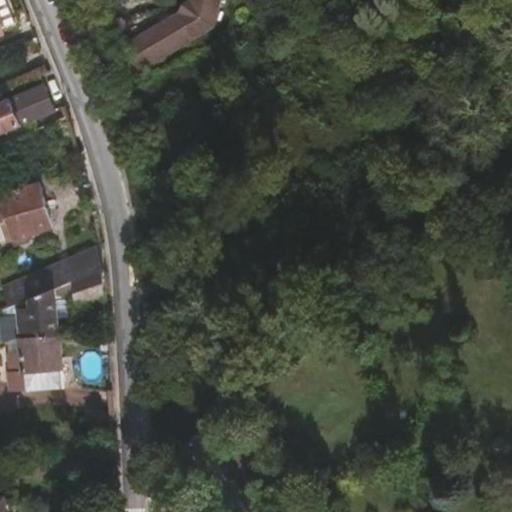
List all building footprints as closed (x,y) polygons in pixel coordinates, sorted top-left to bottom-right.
[(5,30),(22,23),(12,0),(0,0),(0,35),(5,33),(5,30)] [(217,23),(223,0),(191,0),(183,9),(127,44),(141,69),(217,23)] [(0,133),(56,109),(46,84),(0,103),(0,133)] [(55,224),(41,180),(0,193),(0,220),(7,218),(13,237),(18,234),(32,230),(55,224)] [(33,237),(32,230),(18,234),(20,240),(33,237)] [(19,305),(106,270),(103,246),(3,287),(10,308),(19,305)] [(370,287),(380,259),(345,247),(336,275),(370,287)] [(107,297),(106,270),(19,305),(20,318),(24,318),(24,328),(18,328),(19,339),(58,335),(57,318),(56,299),(66,298),(77,296),(78,300),(107,297)] [(68,317),(66,298),(56,299),(57,318),(68,317)] [(62,388),(58,335),(19,339),(20,352),(5,353),(8,392),(62,388)] [(99,381),(100,353),(84,352),(82,380),(99,381)]
